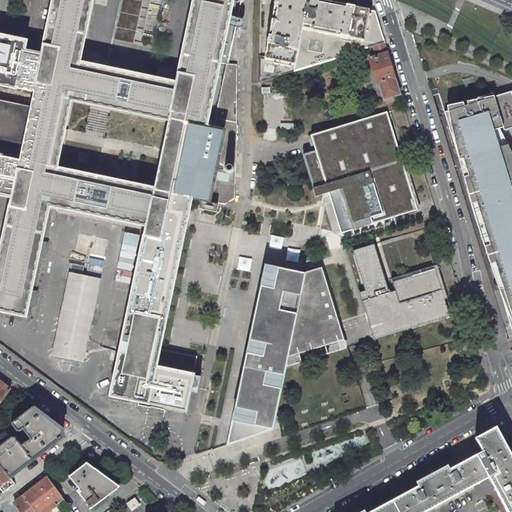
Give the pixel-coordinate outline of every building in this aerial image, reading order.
[(155,368),(188,214),(191,199),(209,203),(217,167),(225,131),(206,127),(233,0),(232,0),(194,0),(176,83),(167,81),(79,63),(92,0),(53,0),(42,55),(24,51),(26,41),(0,35),(0,194),(12,197),(0,254),(0,309),(26,315),(28,304),(31,290),(41,241),(49,206),(146,227),(110,396),(185,411),(192,376),(155,368)] [(142,0),(122,0),(114,40),(133,44),(142,0)] [(142,0),(133,44),(153,48),(163,0),(142,0)] [(363,41),(369,10),(354,8),(354,6),(346,5),(346,6),(318,1),(317,0),(276,0),(266,57),(266,59),(295,66),(302,29),(363,41)] [(374,11),(369,10),(363,41),(302,29),(295,66),(266,59),(266,57),(260,56),(259,82),(374,46),(384,43),(374,11)] [(366,69),(372,67),(369,58),(377,56),(380,55),(387,53),(384,43),(374,46),(375,50),(368,52),(369,57),(363,58),(366,69)] [(384,99),(400,94),(395,78),(393,72),(393,70),(392,67),(390,60),(387,53),(380,55),(377,56),(369,58),(372,67),(373,69),(373,71),(374,73),(377,84),(379,83),(384,99)] [(511,154),(499,129),(502,128),(503,131),(504,130),(511,128),(511,127),(511,96),(511,92),(444,113),(511,333),(511,154)] [(406,173),(387,111),(375,115),(326,129),(311,134),(316,151),(326,185),(313,189),(316,197),(329,193),(333,192),(330,184),(336,183),(350,230),(417,209),(406,173)] [(326,185),(316,151),(303,155),(313,189),(326,185)] [(341,233),(350,230),(336,183),(330,184),(333,192),(329,193),(341,233)] [(375,249),(373,243),(370,244),(366,245),(356,249),(357,254),(354,255),(364,287),(365,290),(359,292),(362,302),(364,307),(366,313),(368,320),(372,319),(375,328),(404,319),(408,329),(411,328),(420,325),(422,325),(423,324),(428,323),(438,320),(450,316),(445,300),(445,298),(443,292),(440,282),(439,278),(434,265),(406,274),(400,276),(392,278),(395,289),(396,292),(389,294),(385,281),(375,249)] [(303,272),(265,265),(252,326),(246,354),(244,367),(242,374),(237,399),(235,407),(233,420),(235,421),(230,443),(257,434),(272,428),(275,415),(277,407),(278,402),(283,375),(285,366),(286,361),(303,272)] [(286,361),(285,366),(347,347),(342,333),(337,317),(328,289),(323,273),(321,266),(303,272),(298,297),(286,361)] [(82,362),(83,362),(87,344),(88,338),(90,326),(93,314),(96,296),(100,279),(79,274),(78,274),(70,272),(68,279),(66,290),(62,308),(56,338),(52,355),(62,357),(68,359),(70,359),(74,360),(82,362)] [(0,403),(10,390),(0,381),(0,403)] [(12,436),(0,445),(0,465),(10,478),(63,436),(63,429),(34,407),(12,423),(17,430),(20,431),(23,429),(31,439),(26,441),(22,445),(16,437),(12,436)] [(418,485),(392,499),(399,511),(423,511),(489,477),(492,475),(495,481),(499,489),(496,491),(507,511),(511,511),(511,456),(496,426),(475,437),(482,451),(449,469),(447,465),(416,481),(418,485)] [(77,490),(91,508),(118,488),(93,470),(95,468),(87,462),(69,476),(79,488),(77,490)] [(0,488),(3,492),(14,484),(13,482),(10,478),(0,465),(0,488)] [(53,501),(61,495),(47,477),(23,495),(35,511),(46,511),(55,505),(53,501)] [(20,511),(35,511),(23,495),(14,503),(20,511)] [(134,498),(127,503),(132,510),(139,505),(134,498)] [(399,511),(392,499),(368,511),(365,511),(364,509),(359,511),(399,511)]
